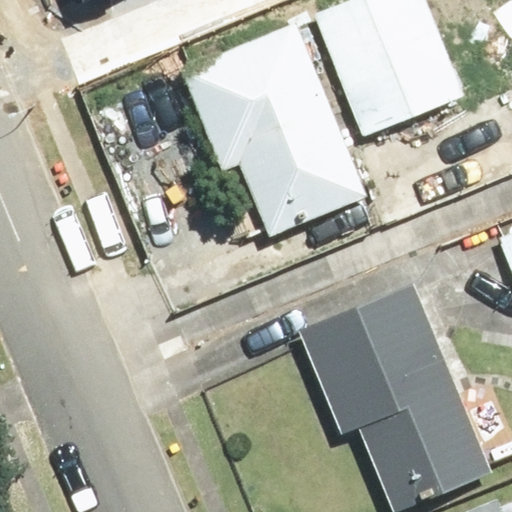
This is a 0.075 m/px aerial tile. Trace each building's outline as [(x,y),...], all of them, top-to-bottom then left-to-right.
[(423,0),(355,0),(317,14),(362,135),(460,98),(423,0)] [(369,202),(295,24),(180,72),(224,178),(241,171),(271,243),(369,202)] [(511,233),(498,239),(511,273),(511,233)] [(404,511),(492,476),(412,283),(292,332),(339,446),(356,439),(385,511),(404,511)] [(500,511),(496,503),(475,511),(500,511)]
